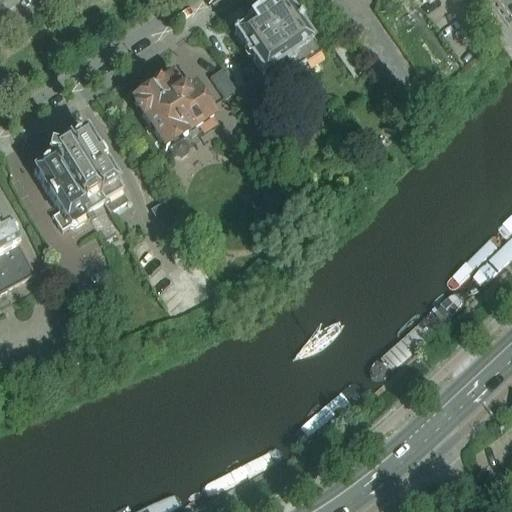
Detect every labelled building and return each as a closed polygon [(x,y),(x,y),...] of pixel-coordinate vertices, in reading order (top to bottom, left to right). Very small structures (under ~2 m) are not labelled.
[(263,8),(253,14),(294,75),(320,58),(285,6),(285,4),(282,3),(282,6),(269,15),(268,13),(266,14),(263,8)] [(271,91),(294,75),(253,14),(246,20),(250,25),(248,26),(249,28),(237,37),(234,36),(234,39),(236,39),(271,91)] [(343,43),(331,51),(353,81),(364,73),(343,43)] [(236,95),(222,73),(211,81),(234,117),(246,109),(263,136),(268,138),(273,137),(276,135),(278,131),(276,126),(250,86),(236,95)] [(172,80),(133,106),(138,112),(135,114),(141,125),(143,123),(162,152),(164,151),(169,160),(177,162),(182,159),(185,151),(179,142),(211,121),(204,111),(207,109),(201,100),(198,101),(193,93),(188,95),(186,92),(181,95),(172,80)] [(390,118),(385,132),(398,138),(404,123),(390,118)] [(85,135),(67,147),(104,204),(110,214),(128,203),(86,136),(85,135)] [(91,212),(104,204),(67,147),(53,156),(52,156),(51,163),(52,163),(53,164),(90,224),(102,244),(108,240),(91,212)] [(90,224),(53,164),(37,174),(36,173),(34,175),(34,176),(58,216),(51,220),(61,236),(69,231),(75,232),(90,224)] [(311,188),(304,193),(310,201),(316,196),(311,188)] [(182,235),(163,206),(151,214),(170,243),(182,235)] [(0,296),(34,278),(20,249),(15,252),(3,229),(0,230),(0,296)] [(471,278),(484,292),(511,265),(511,238),(491,258),(471,278)] [(454,290),(364,373),(379,389),(470,306),(454,290)] [(355,382),(293,433),(304,446),(366,395),(355,382)] [(286,443),(194,491),(202,506),(294,459),(286,443)] [(187,511),(180,496),(144,511),(187,511)]
